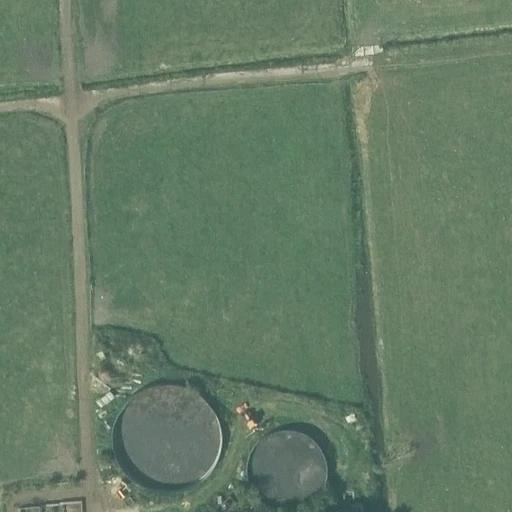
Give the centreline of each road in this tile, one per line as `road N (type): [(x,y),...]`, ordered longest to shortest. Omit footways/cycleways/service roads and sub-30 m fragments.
road 1 (track): [(92,511),(73,103)]
road 2 (track): [(73,103),(109,92),(366,66)]
road 3 (track): [(373,24),(366,66),(511,48)]
